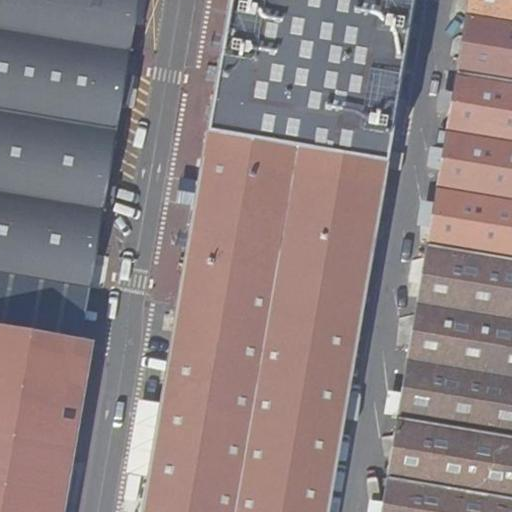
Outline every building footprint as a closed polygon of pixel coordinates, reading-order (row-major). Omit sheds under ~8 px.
[(0,0),(0,272),(88,288),(119,106),(123,81),(136,0),(0,0)] [(328,511),(423,0),(226,0),(206,119),(141,511),(328,511)] [(511,0),(467,0),(454,68),(511,76),(511,0)] [(424,238),(511,250),(511,76),(454,68),(424,238)] [(143,83),(123,81),(119,106),(138,109),(143,83)] [(511,434),(511,250),(424,238),(395,414),(511,434)] [(0,329),(0,511),(62,511),(91,345),(79,343),(0,329)] [(511,511),(511,434),(395,414),(377,511),(511,511)]
